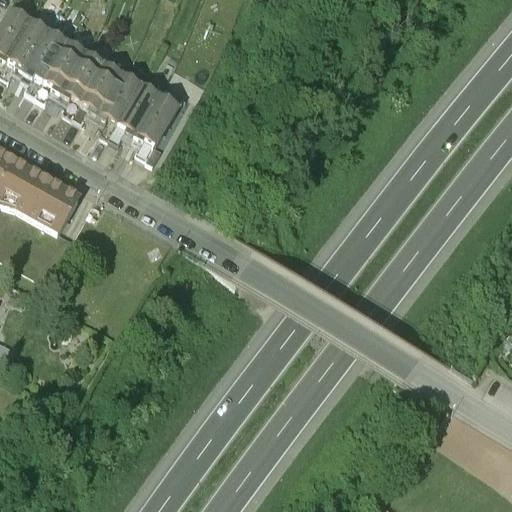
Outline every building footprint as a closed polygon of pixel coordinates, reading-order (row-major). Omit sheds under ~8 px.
[(10,17),(0,34),(0,72),(2,74),(5,70),(27,31),(23,29),(25,26),(10,17)] [(27,31),(5,70),(13,75),(11,79),(12,80),(21,85),(46,42),(42,39),(43,37),(29,28),(27,31)] [(50,44),(46,42),(21,85),(29,90),(30,91),(33,87),(41,92),(66,50),(51,42),(50,44)] [(66,50),(41,92),(50,97),(48,101),(57,106),(82,63),(78,61),(80,58),(66,50)] [(86,66),(82,63),(57,106),(66,112),(67,112),(69,108),(78,113),(102,72),(88,63),(86,66)] [(13,75),(5,70),(2,74),(0,77),(0,86),(6,90),(12,80),(11,79),(13,75)] [(102,72),(78,113),(86,118),(84,122),(85,123),(94,128),(119,85),(115,83),(116,80),(102,72)] [(123,87),(119,85),(94,128),(102,133),(104,134),(106,130),(114,135),(139,93),(125,85),(123,87)] [(33,87),(30,91),(29,90),(23,100),(33,106),(41,92),(33,87)] [(50,97),(41,92),(33,106),(43,111),(48,101),(50,97)] [(153,102),(139,93),(114,135),(123,140),(121,144),(122,145),(130,150),(156,107),(152,104),(153,102)] [(156,107),(130,150),(138,154),(139,155),(142,151),(151,157),(176,115),(161,106),(160,109),(156,107)] [(69,108),(67,112),(66,112),(60,121),(70,127),(78,113),(69,108)] [(78,113),(70,127),(79,133),(85,123),(84,122),(86,118),(78,113)] [(104,134),(102,133),(97,143),(106,149),(114,135),(106,130),(104,134)] [(123,140),(114,135),(106,149),(116,154),(122,145),(121,144),(123,140)] [(142,151),(139,155),(138,154),(133,164),(143,171),(151,157),(142,151)] [(0,214),(16,221),(55,244),(57,241),(76,208),(0,163),(0,214)]
